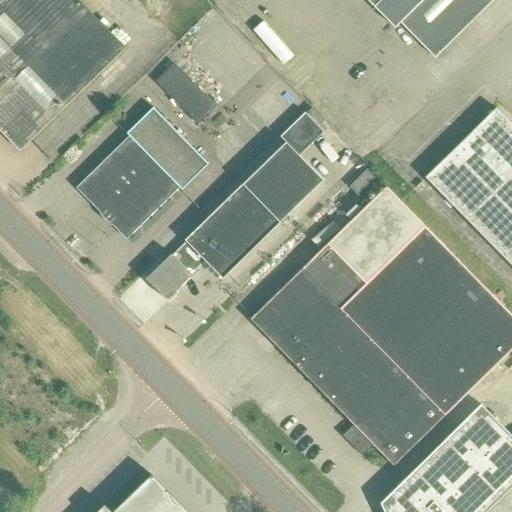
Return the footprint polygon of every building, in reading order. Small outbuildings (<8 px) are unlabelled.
[(0,121),(24,147),(125,47),(79,0),(3,0),(0,3),(0,121)] [(81,0),(92,10),(102,0),(81,0)] [(435,57),(493,0),(368,0),(395,28),(401,22),(435,57)] [(217,106),(175,63),(156,82),(198,125),(217,106)] [(129,137),(76,188),(91,204),(111,223),(111,224),(125,239),(179,188),(181,191),(208,165),(153,108),(126,134),(129,137)] [(511,123),(496,108),(426,177),(511,264),(511,123)] [(286,143),(186,240),(187,242),(172,256),(171,254),(146,279),(166,300),(192,275),(190,274),(205,260),(222,278),(323,181),(299,156),(324,133),(305,113),(281,138),(286,143)] [(358,195),(375,178),(367,170),(350,187),(358,195)] [(511,350),(511,315),(387,186),(252,319),(394,466),(511,350)] [(486,511),(511,487),(511,433),(482,403),(381,502),(386,511),(486,511)] [(112,511),(110,511),(104,505),(97,511),(188,511),(152,475),(112,511)]
